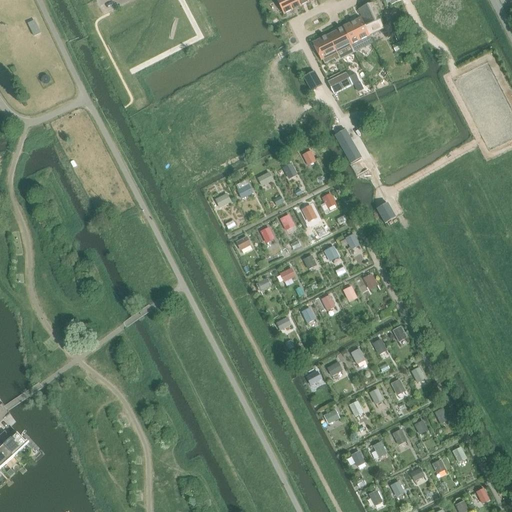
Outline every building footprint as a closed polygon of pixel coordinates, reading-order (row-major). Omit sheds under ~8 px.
[(300,7),(296,0),(276,0),(284,15),(294,11),(294,10),(299,8),(300,8),(300,7)] [(372,4),(358,10),(362,18),(361,19),(369,35),(379,30),(381,34),(386,32),(372,4)] [(361,19),(345,27),(357,52),(373,44),(371,39),(369,35),(361,19)] [(338,31),(329,35),(341,60),(355,53),(357,52),(345,27),(344,27),(344,28),(342,29),(342,28),(338,30),(338,31)] [(417,36),(414,30),(406,34),(403,28),(398,31),(393,33),(387,36),(388,38),(394,35),(397,42),(407,37),(408,41),(412,40),(417,37),(417,36)] [(322,39),(312,44),(321,61),(323,60),(325,65),(334,60),(335,60),(336,63),(341,60),(329,35),(326,37),(326,36),(322,38),(322,39)] [(321,85),(314,72),(304,78),(311,90),(320,85),(321,85)] [(348,73),(329,83),(336,95),(354,86),(348,73)] [(368,112),(353,119),(353,120),(358,129),(372,121),(368,112)] [(362,159),(346,131),(335,137),(351,165),(362,159)] [(311,152),(303,157),(308,166),(316,162),(311,152)] [(291,165),(284,169),(289,180),(296,176),(291,165)] [(269,174),(258,180),(262,187),(273,181),(269,174)] [(249,187),(238,192),(242,199),(252,194),(249,187)] [(226,195),(216,200),(220,207),(229,202),(226,195)] [(330,195),(323,199),(328,209),(335,205),(330,195)] [(395,217),(388,204),(377,210),(385,224),(395,218),(395,217)] [(310,208),(303,211),(309,222),(316,219),(310,208)] [(288,217),(281,220),(287,231),(294,228),(288,217)] [(268,229),(262,233),(267,243),(274,240),(268,229)] [(353,236),(346,239),(352,250),(358,246),(353,236)] [(247,238),(237,243),(241,251),(250,246),(247,238)] [(333,248),(325,252),(330,262),(338,258),(333,248)] [(311,257),(304,261),(309,270),(316,266),(311,257)] [(291,270),(281,275),(284,282),(295,277),(291,270)] [(372,276),(364,279),(370,290),(377,286),(372,276)] [(267,280),(257,285),(260,292),(271,287),(267,280)] [(351,288),(344,292),(350,302),(357,299),(351,288)] [(329,297),(322,300),(328,311),(335,307),(329,297)] [(309,309),(302,313),(308,324),(315,320),(309,309)] [(288,318),(277,324),(281,331),(291,325),(288,318)] [(400,328),(394,332),(399,342),(406,338),(400,328)] [(381,341),(374,345),(379,355),(386,351),(381,341)] [(359,350),(352,354),(358,364),(364,361),(359,350)] [(338,364),(328,369),(331,376),(342,370),(338,364)] [(419,369),(412,372),(418,383),(424,379),(419,369)] [(317,373),(307,378),(311,385),(321,379),(317,373)] [(399,381),(392,384),(397,395),(404,392),(399,381)] [(377,390),(370,394),(376,404),(383,401),(377,390)] [(357,403),(350,406),(355,417),(362,413),(357,403)] [(442,410),(435,413),(440,424),(448,421),(442,410)] [(335,412),(325,417),(328,424),(339,419),(335,412)] [(422,422),(415,426),(420,435),(427,431),(422,422)] [(400,431),(393,435),(399,445),(406,442),(400,431)] [(27,445),(21,438),(17,434),(12,439),(5,432),(0,435),(0,441),(4,446),(7,450),(14,457),(27,445)] [(381,444),(373,447),(379,458),(386,454),(381,444)] [(14,457),(7,450),(4,446),(0,449),(0,467),(1,469),(14,457)] [(461,448),(454,452),(459,463),(466,459),(461,448)] [(359,453),(352,456),(357,467),(364,463),(359,453)] [(441,461),(433,465),(438,473),(445,470),(441,461)] [(420,469),(410,474),(414,481),(424,477),(420,469)] [(398,483),(392,486),(397,496),(404,493),(398,483)] [(483,490),(476,493),(482,504),(489,500),(483,490)] [(377,491),(369,495),(375,506),(382,502),(377,491)] [(463,502),(456,506),(459,511),(466,511),(468,511),(463,502)]
